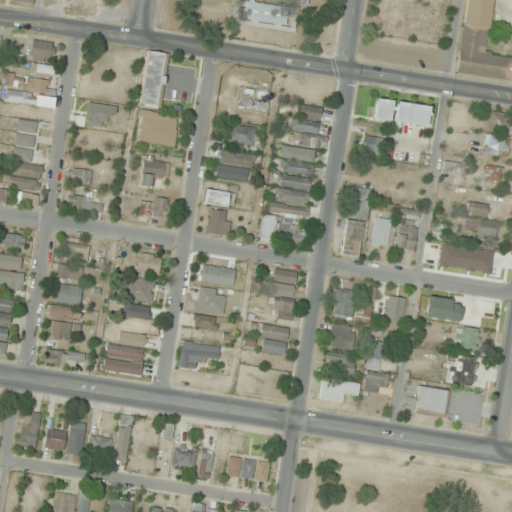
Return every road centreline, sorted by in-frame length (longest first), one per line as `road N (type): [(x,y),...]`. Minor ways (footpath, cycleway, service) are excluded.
road 1 (residential): [(511,292),(0,212)]
road 2 (residential): [(79,32),(0,507)]
road 3 (tertiary): [(137,40),(511,97)]
road 4 (residential): [(353,72),(299,422)]
road 5 (residential): [(213,51),(162,400)]
road 6 (tertiary): [(299,422),(0,378)]
road 7 (residential): [(286,505),(7,464)]
road 8 (tertiary): [(511,452),(299,422)]
road 9 (tertiary): [(0,18),(137,40)]
